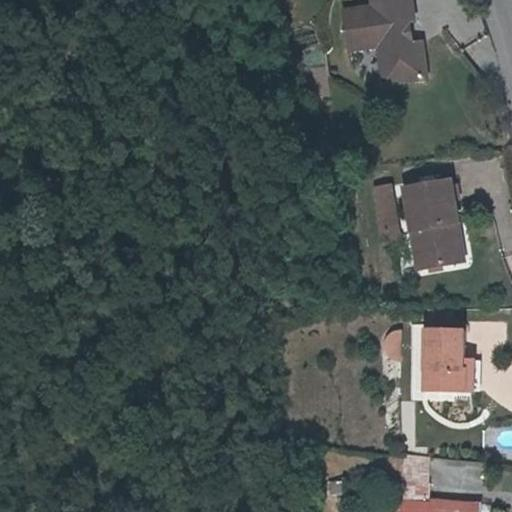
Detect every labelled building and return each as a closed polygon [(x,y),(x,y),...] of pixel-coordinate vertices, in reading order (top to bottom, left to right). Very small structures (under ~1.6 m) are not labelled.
[(373,26),(355,27),(355,28),(361,51),(365,68),(372,68),(376,69),(378,87),(387,86),(389,104),(425,101),(421,64),(409,65),(406,41),(414,40),(412,25),(410,1),(371,6),(373,26)] [(355,28),(355,27),(343,29),(345,69),(365,68),(361,51),(355,28)] [(387,86),(378,87),(380,105),(389,104),(387,86)] [(453,189),(405,196),(418,274),(456,268),(451,231),(459,229),(453,189)] [(382,244),(397,242),(390,190),(375,192),(382,244)] [(465,268),(459,229),(451,231),(456,268),(465,268)] [(405,332),(388,332),(388,359),(405,359),(405,332)] [(456,349),(419,348),(416,408),(456,410),(457,388),(454,388),(455,379),(456,349)] [(465,380),(455,379),(454,388),(457,388),(456,410),(463,410),(465,380)] [(400,489),(428,491),(430,471),(402,469),(400,489)] [(399,505),(401,505),(400,511),(477,511),(478,511),(427,507),(428,491),(400,489),(399,505)]
